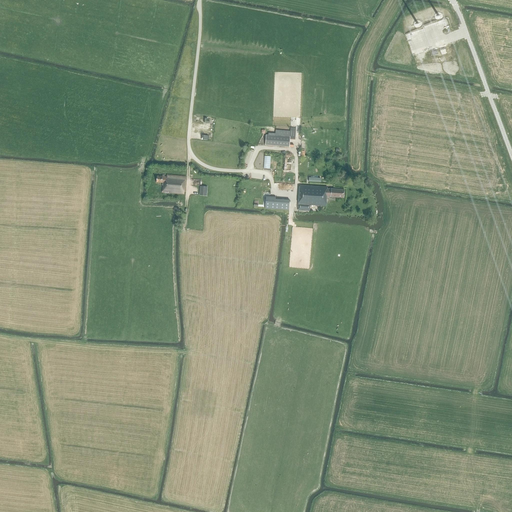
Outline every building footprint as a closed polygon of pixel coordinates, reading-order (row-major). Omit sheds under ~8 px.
[(265,135),(265,145),(289,147),(290,137),(265,135)] [(162,193),(184,194),(185,177),(184,177),(169,175),(169,174),(166,174),(166,177),(164,177),(164,175),(162,175),(162,176),(156,176),(156,182),(163,183),(162,193)] [(298,204),(298,210),(309,211),(310,205),(326,206),(326,196),(344,198),(344,190),(330,189),(327,189),(327,187),(299,185),(298,204)] [(276,197),(266,196),(265,208),(275,209),(276,197)] [(290,212),(292,203),(280,201),(278,210),(290,212)]
